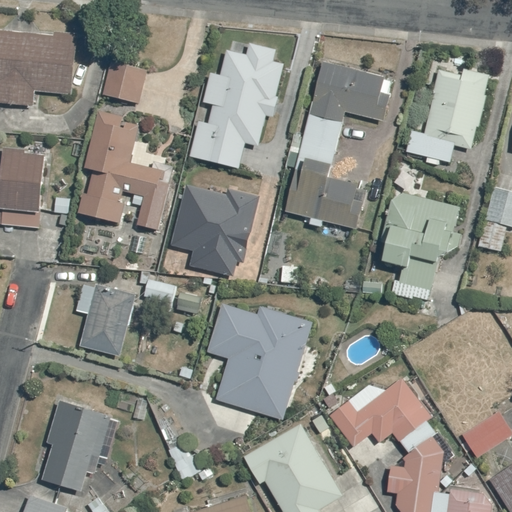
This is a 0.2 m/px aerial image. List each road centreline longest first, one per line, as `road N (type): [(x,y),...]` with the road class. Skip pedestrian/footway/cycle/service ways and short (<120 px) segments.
road 1 (residential): [(511,18),(339,0)]
road 2 (residential): [(0,404),(35,267)]
